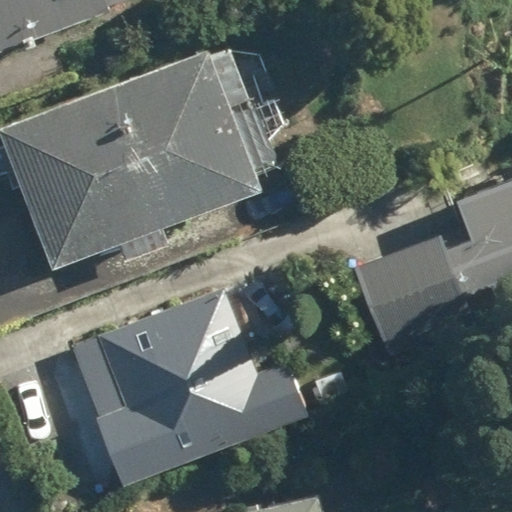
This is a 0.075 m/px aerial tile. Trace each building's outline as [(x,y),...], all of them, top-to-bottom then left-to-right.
[(0,0),(0,49),(124,0),(0,0)] [(290,127),(277,94),(259,46),(242,53),(239,44),(205,56),(203,50),(0,128),(0,130),(52,267),(114,243),(121,262),(171,243),(164,224),(256,189),(250,175),(275,165),(264,137),(290,127)] [(455,224),(353,261),(387,353),(511,308),(511,166),(500,170),(504,181),(447,202),(455,224)] [(100,410),(124,477),(307,411),(288,357),(254,369),(223,285),(96,331),(122,402),(100,410)] [(314,511),(310,495),(244,511),(314,511)]
